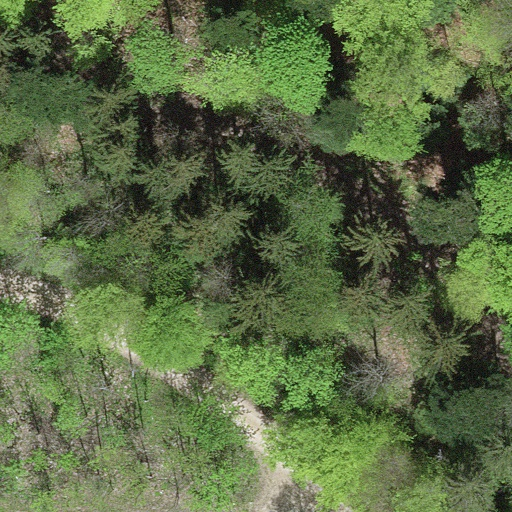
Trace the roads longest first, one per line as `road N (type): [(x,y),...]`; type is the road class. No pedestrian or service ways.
road 1 (track): [(511,353),(448,270),(368,209),(0,8)]
road 2 (track): [(0,290),(56,307),(173,370),(365,511)]
